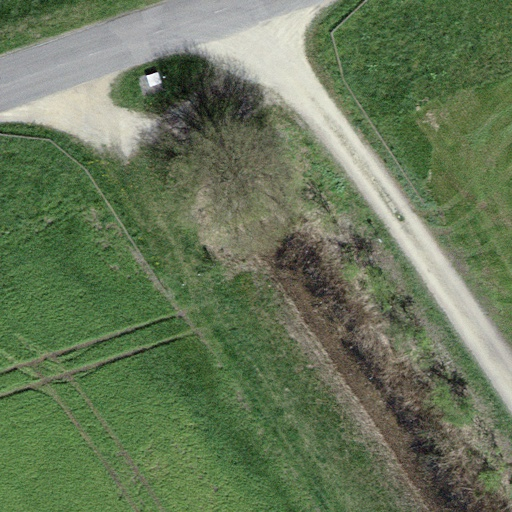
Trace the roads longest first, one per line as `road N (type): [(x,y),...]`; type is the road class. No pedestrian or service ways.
road 1 (track): [(511,385),(258,0)]
road 2 (unclassified): [(208,0),(0,71)]
